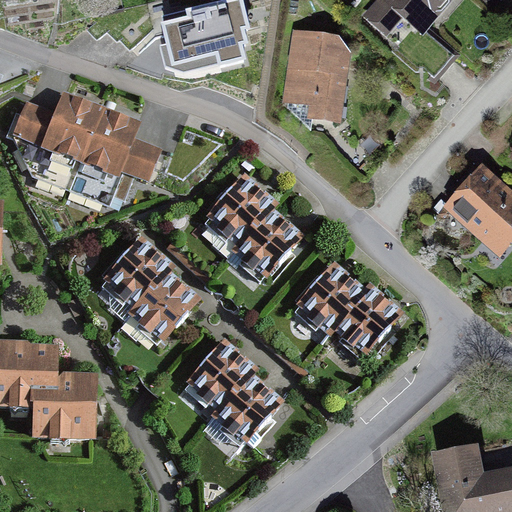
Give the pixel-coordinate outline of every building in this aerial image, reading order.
[(453,0),(375,0),(363,13),(386,35),(404,16),(422,33),(453,0)] [(238,1),(183,14),(185,21),(160,27),(170,69),(218,58),(220,70),(245,64),(241,48),(244,47),(241,33),(246,32),(238,1)] [(339,36),(293,30),(284,102),(308,105),(306,120),(342,124),(350,53),(339,36)] [(58,116),(30,106),(19,137),(148,181),(159,150),(132,141),(139,120),(65,95),(58,116)] [(511,191),(481,164),(443,208),(500,257),(511,242),(511,191)] [(244,176),(210,216),(241,243),(234,251),(265,278),(300,238),(269,211),(276,203),(244,176)] [(140,240),(107,280),(139,307),(131,316),(164,343),(198,301),(166,275),(173,266),(140,240)] [(335,329),(367,356),(401,315),(369,288),(365,293),(333,266),(299,307),(332,333),(335,329)] [(59,350),(0,348),(0,407),(36,409),(35,441),(93,443),(95,380),(58,379),(59,350)] [(219,355),(195,386),(227,412),(219,422),(252,448),(277,418),(244,391),(252,382),(219,355)] [(474,448),(431,456),(442,511),(459,511),(461,511),(511,511),(511,472),(481,479),(474,448)]
